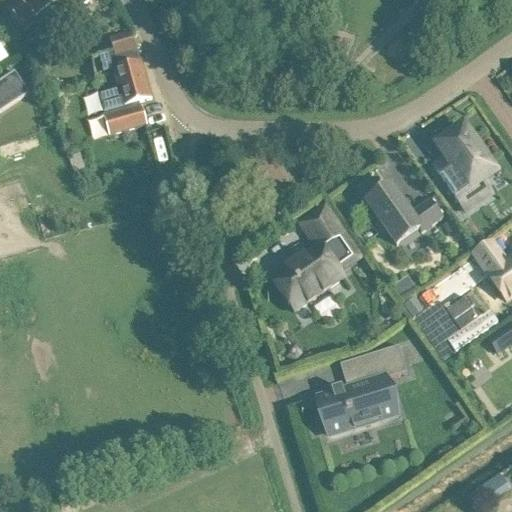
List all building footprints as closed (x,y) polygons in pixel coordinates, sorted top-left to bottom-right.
[(56,0),(15,0),(17,4),(6,12),(23,33),(35,23),(32,20),(56,0)] [(62,0),(76,16),(94,0),(62,0)] [(110,41),(114,54),(115,58),(137,51),(132,34),(110,41)] [(0,67),(0,68),(11,61),(0,44),(0,67)] [(114,54),(100,59),(104,73),(113,71),(119,92),(100,97),(105,114),(106,114),(107,119),(104,120),(110,138),(147,127),(142,109),(140,109),(139,104),(152,101),(141,63),(140,63),(137,51),(115,58),(114,54)] [(0,114),(29,95),(15,74),(0,83),(0,114)] [(446,161),(434,170),(457,202),(458,202),(495,175),(484,159),(487,157),(478,143),(475,146),(463,129),(437,148),(446,161)] [(302,179),(283,192),(292,206),(312,193),(302,179)] [(431,202),(410,216),(391,189),(367,206),(377,220),(375,221),(385,235),(387,233),(397,247),(419,232),(422,235),(443,220),(431,202)] [(328,258),(349,244),(325,210),(301,227),(317,250),(272,281),(294,314),(344,280),(328,258)] [(477,254),(421,293),(434,311),(489,272),(508,299),(511,295),(511,259),(509,261),(494,240),(476,253),(477,254)] [(444,311),(439,314),(456,338),(442,347),(450,359),(492,329),(484,318),(476,324),(462,304),(447,315),(444,311)] [(511,326),(488,343),(498,356),(511,345),(511,326)] [(397,418),(393,403),(386,381),(406,375),(398,348),(340,366),(348,391),(343,393),(342,389),(340,390),(342,394),(334,396),(333,392),(331,393),(333,396),(317,401),(329,439),(397,418)]
